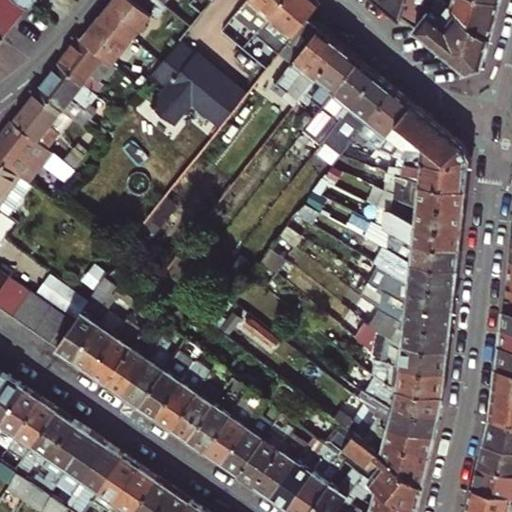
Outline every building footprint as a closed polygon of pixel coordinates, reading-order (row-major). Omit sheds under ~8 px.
[(0,0),(0,14),(13,26),(23,14),(3,0),(0,0)] [(3,0),(23,14),(32,3),(27,0),(3,0)] [(111,0),(102,13),(133,37),(152,14),(146,9),(142,6),(144,4),(138,0),(111,0)] [(138,0),(144,4),(142,6),(146,9),(153,0),(138,0)] [(263,23),(268,17),(282,0),(246,0),(235,15),(256,32),(263,23)] [(291,37),(308,16),(320,2),(317,0),(282,0),(268,17),(277,24),(291,37)] [(382,0),(401,15),(405,0),(382,0)] [(482,63),(490,35),(446,0),(405,0),(401,15),(468,69),(482,63)] [(446,0),(490,35),(499,0),(446,0)] [(113,63),(133,37),(102,13),(81,38),(104,56),(112,63),(113,63)] [(0,34),(4,37),(13,26),(0,14),(0,34)] [(298,97),(306,88),(342,44),(308,16),(291,37),(280,51),(292,61),(277,81),(287,89),(298,97)] [(256,32),(261,37),(269,28),(263,23),(256,32)] [(273,60),(280,51),(291,37),(277,24),(259,48),(273,60)] [(95,85),(86,78),(104,56),(81,38),(78,36),(57,63),(87,85),(92,89),(95,85)] [(152,110),(156,113),(200,58),(195,54),(194,56),(178,42),(150,78),(166,91),(152,110)] [(311,118),(325,100),(360,58),(342,44),(306,88),(318,98),(306,114),(311,118)] [(86,78),(95,85),(112,63),(104,56),(86,78)] [(192,105),(196,108),(222,75),(200,58),(156,113),(174,128),(192,105)] [(329,131),(340,117),(377,72),(360,58),(325,100),(336,109),(322,126),(329,131)] [(84,89),(87,85),(57,63),(37,89),(62,109),(80,86),(84,89)] [(340,117),(357,131),(394,85),(377,72),(340,117)] [(196,108),(221,126),(246,94),(222,75),(196,108)] [(366,141),(378,145),(413,101),(394,85),(357,131),(346,144),(353,147),(359,149),(366,141)] [(58,132),(50,125),(62,109),(37,89),(12,120),(38,140),(47,146),(58,132)] [(282,95),(294,104),(298,97),(287,89),(282,95)] [(311,118),(322,126),(336,109),(325,100),(311,118)] [(470,156),(464,141),(413,101),(378,145),(394,152),(397,153),(405,154),(470,163),(470,156)] [(329,131),(346,144),(357,131),(340,117),(329,131)] [(22,169),(18,166),(38,140),(12,120),(0,136),(0,159),(20,174),(22,169)] [(41,154),(47,158),(52,150),(47,146),(41,154)] [(408,176),(467,187),(470,163),(405,154),(397,153),(394,152),(390,157),(374,152),(371,163),(396,172),(408,176)] [(67,176),(75,164),(61,154),(53,167),(67,176)] [(0,202),(20,174),(0,159),(0,202)] [(394,188),(465,207),(467,187),(408,176),(406,181),(395,177),(394,188)] [(417,222),(462,227),(465,207),(394,188),(394,191),(393,200),(418,212),(417,222)] [(417,222),(418,212),(393,200),(392,208),(417,222)] [(416,230),(417,222),(392,208),(391,218),(416,230)] [(415,241),(460,246),(462,227),(417,222),(416,230),(391,218),(389,228),(415,241)] [(413,261),(458,266),(460,246),(415,241),(389,228),(388,238),(414,252),(413,261)] [(413,261),(414,252),(388,238),(387,247),(413,261)] [(412,271),(413,261),(387,247),(386,258),(412,271)] [(411,282),(456,287),(458,266),(413,261),(412,271),(386,258),(385,268),(411,282)] [(409,302),(453,308),(456,287),(411,282),(385,268),(382,288),(409,302)] [(0,290),(10,276),(0,269),(0,290)] [(0,290),(0,304),(4,307),(21,284),(10,276),(0,290)] [(122,296),(126,289),(108,276),(98,288),(95,292),(100,295),(103,291),(108,294),(112,298),(117,292),(122,296)] [(64,314),(76,322),(85,309),(87,306),(54,283),(42,298),(54,306),(64,314)] [(4,307),(15,315),(32,291),(21,284),(4,307)] [(407,313),(409,302),(382,288),(381,299),(407,313)] [(138,308),(135,306),(140,299),(126,289),(122,296),(117,292),(112,298),(115,300),(134,313),(138,308)] [(15,315),(26,322),(42,298),(32,291),(15,315)] [(101,321),(104,316),(115,300),(112,298),(108,294),(93,315),(101,321)] [(26,322),(37,330),(54,306),(42,298),(26,322)] [(148,324),(156,312),(140,299),(135,306),(138,308),(134,313),(148,324)] [(406,323),(451,328),(453,308),(409,302),(407,313),(381,299),(380,310),(406,323)] [(37,330),(48,337),(64,314),(54,306),(37,330)] [(511,308),(507,308),(507,307),(504,307),(502,326),(511,327),(511,308)] [(59,345),(77,357),(101,321),(93,315),(85,309),(76,322),(59,345)] [(404,343),(449,348),(451,328),(406,323),(380,310),(379,319),(405,332),(404,343)] [(172,330),(168,327),(171,323),(156,312),(148,324),(147,325),(164,337),(167,331),(170,333),(172,330)] [(48,337),(59,345),(76,322),(64,314),(48,337)] [(404,343),(405,332),(379,319),(378,330),(404,343)] [(77,357),(93,368),(118,332),(101,321),(77,357)] [(173,343),(180,348),(188,336),(171,323),(168,327),(172,330),(170,333),(167,331),(164,337),(173,343)] [(511,327),(502,326),(500,343),(511,345),(511,327)] [(109,379),(126,391),(151,355),(160,342),(143,330),(134,343),(109,379)] [(385,359),(447,371),(449,348),(404,343),(378,330),(376,340),(386,344),(385,359)] [(93,368),(109,379),(134,343),(118,332),(93,368)] [(384,363),(385,359),(386,344),(376,340),(375,351),(378,353),(377,363),(384,363)] [(167,366),(174,355),(180,348),(173,343),(160,361),(167,366)] [(498,366),(511,368),(511,345),(500,343),(498,366)] [(193,352),(199,355),(204,348),(199,344),(193,352)] [(214,368),(219,360),(204,348),(199,355),(197,358),(213,370),(214,368)] [(126,391),(142,402),(167,366),(160,361),(151,355),(126,391)] [(190,369),(191,367),(174,355),(167,366),(184,378),(190,369)] [(399,388),(444,393),(447,371),(385,359),(384,363),(377,363),(376,369),(400,381),(399,388)] [(231,379),(236,373),(219,360),(214,368),(231,379)] [(142,402),(158,414),(184,378),(167,366),(142,402)] [(511,419),(511,368),(498,366),(492,416),(511,419)] [(200,389),(206,380),(190,369),(184,378),(200,389)] [(399,388),(400,381),(376,369),(376,373),(377,374),(399,388)] [(0,420),(26,384),(9,372),(0,385),(0,420)] [(231,379),(237,383),(241,377),(236,373),(231,379)] [(441,413),(443,404),(444,393),(399,388),(377,374),(373,383),(381,388),(377,395),(441,413)] [(233,411),(242,400),(252,385),(241,377),(237,383),(222,404),(233,411)] [(158,414),(174,425),(200,389),(184,378),(158,414)] [(417,511),(424,484),(372,444),(360,435),(288,379),(272,400),(284,409),(293,416),(306,426),(310,429),(315,434),(321,438),(324,440),(339,451),(348,458),(365,471),(379,482),(417,511)] [(217,400),(222,392),(206,380),(200,389),(217,400)] [(0,442),(7,447),(18,430),(42,395),(26,384),(0,420),(0,442)] [(242,400),(258,411),(268,398),(252,385),(242,400)] [(376,416),(436,433),(441,413),(377,395),(368,390),(363,388),(358,395),(379,412),(376,416)] [(174,425),(192,437),(217,400),(200,389),(174,425)] [(387,444),(431,451),(436,433),(376,416),(379,412),(358,395),(353,391),(346,400),(358,410),(352,417),(378,436),(387,443),(387,444)] [(18,430),(35,442),(59,406),(42,395),(18,430)] [(280,415),(284,409),(272,400),(268,398),(258,411),(256,414),(264,420),(267,415),(272,409),(280,415)] [(192,437),(208,448),(233,411),(222,404),(217,400),(192,437)] [(44,464),(45,463),(75,418),(59,406),(35,442),(20,463),(16,468),(18,470),(24,474),(35,458),(44,464)] [(208,448),(225,460),(250,423),(233,411),(208,448)] [(266,435),(271,428),(276,421),(267,415),(264,420),(256,414),(250,423),(266,435)] [(293,432),(299,436),(306,426),(293,416),(289,421),(296,427),(293,432)] [(511,419),(492,416),(486,441),(511,445),(511,419)] [(61,474),(68,464),(92,429),(75,418),(45,463),(61,474)] [(225,460),(241,471),(266,435),(250,423),(225,460)] [(241,471),(257,482),(283,446),(287,439),(271,428),(266,435),(241,471)] [(68,464),(84,476),(108,440),(92,429),(68,464)] [(306,435),(312,439),(315,434),(310,429),(306,435)] [(311,440),(317,443),(321,438),(315,434),(312,439),(311,440)] [(372,444),(424,484),(431,451),(387,444),(387,443),(378,436),(372,444)] [(94,498),(101,487),(125,452),(108,440),(84,476),(73,491),(66,503),(70,505),(79,511),(83,511),(91,502),(94,498)] [(331,462),(339,451),(324,440),(316,451),(324,456),(329,460),(331,462)] [(511,445),(486,441),(480,463),(511,469),(511,445)] [(257,482),(274,494),(299,457),(283,446),(257,482)] [(315,468),(320,461),(324,456),(316,451),(308,463),(315,468)] [(343,465),(348,458),(339,451),(331,462),(333,463),(341,468),(343,465)] [(0,457),(1,458),(16,468),(20,463),(3,452),(0,456),(0,457)] [(109,493),(117,499),(141,463),(125,452),(101,487),(109,493)] [(320,461),(325,465),(329,460),(324,456),(320,461)] [(274,494),(290,505),(315,468),(308,463),(299,457),(274,494)] [(343,502),(346,498),(350,492),(353,487),(359,479),(365,471),(348,458),(343,465),(351,470),(340,485),(332,480),(310,511),(336,511),(337,511),(343,502)] [(117,499),(134,510),(158,474),(141,463),(117,499)] [(325,475),(332,480),(341,468),(333,463),(325,475)] [(511,469),(480,463),(475,483),(511,490),(511,469)] [(290,505),(300,511),(310,511),(332,480),(325,475),(315,468),(290,505)] [(8,487),(25,498),(34,481),(33,480),(24,474),(18,470),(8,487)] [(377,491),(379,482),(365,471),(359,479),(377,491)] [(34,481),(38,483),(42,477),(37,473),(33,480),(34,481)] [(132,511),(156,511),(174,486),(158,474),(134,510),(132,511)] [(41,485),(49,491),(56,482),(47,476),(41,485)] [(66,503),(73,491),(57,480),(56,482),(49,491),(54,494),(66,503)] [(44,511),(54,494),(49,491),(41,485),(38,483),(34,481),(25,498),(44,511)] [(387,511),(416,511),(417,511),(379,482),(377,491),(374,502),(387,511)] [(468,511),(509,511),(511,509),(511,508),(511,490),(475,483),(468,511)] [(180,511),(191,497),(174,486),(156,511),(180,511)] [(356,496),(359,492),(353,487),(350,492),(356,496)] [(353,501),(356,496),(350,492),(346,498),(352,502),(353,501)] [(353,501),(359,505),(365,496),(359,492),(356,496),(353,501)] [(108,511),(117,499),(109,493),(99,508),(95,505),(91,502),(83,511),(108,511)] [(65,511),(70,505),(66,503),(54,494),(44,511),(43,511),(65,511)] [(204,511),(207,508),(191,497),(180,511),(204,511)] [(338,511),(358,511),(343,502),(337,511),(338,511)] [(387,511),(374,502),(371,511),(387,511)]
